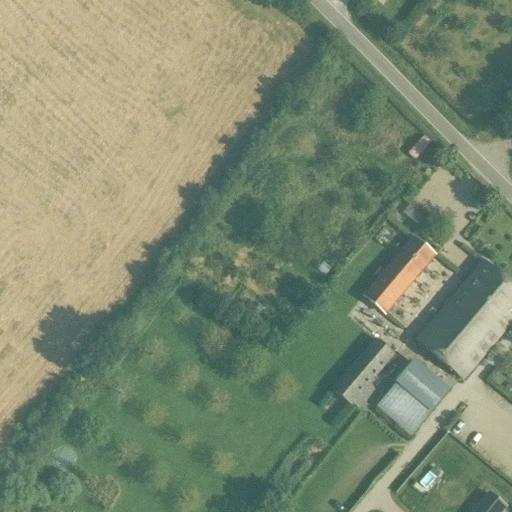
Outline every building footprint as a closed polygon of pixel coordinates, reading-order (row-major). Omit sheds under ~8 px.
[(385,315),(435,256),(413,238),(363,297),(385,315)] [(462,380),(511,320),(511,286),(484,263),(417,342),(462,380)] [(349,406),(371,380),(393,355),(375,340),(331,391),(349,406)] [(411,436),(447,394),(411,363),(376,407),(411,436)] [(501,511),(504,508),(489,495),(474,511),(501,511)]
